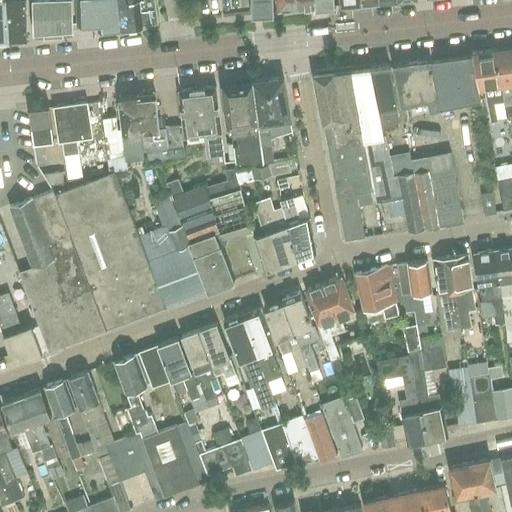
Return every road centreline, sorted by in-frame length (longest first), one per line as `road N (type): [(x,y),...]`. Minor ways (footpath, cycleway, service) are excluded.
road 1 (residential): [(0,382),(333,262)]
road 2 (residential): [(182,511),(219,495),(511,433)]
road 3 (unclassified): [(0,73),(291,40)]
road 4 (residential): [(333,262),(291,40)]
road 5 (unclassified): [(291,40),(511,17)]
road 6 (residential): [(333,262),(511,226)]
